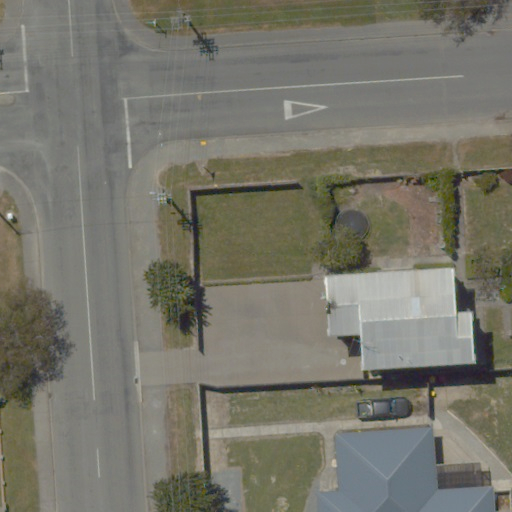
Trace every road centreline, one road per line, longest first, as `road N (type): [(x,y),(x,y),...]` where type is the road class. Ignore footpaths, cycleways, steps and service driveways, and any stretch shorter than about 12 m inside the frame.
road 1 (residential): [(72,96),(511,74)]
road 2 (residential): [(72,96),(101,511)]
